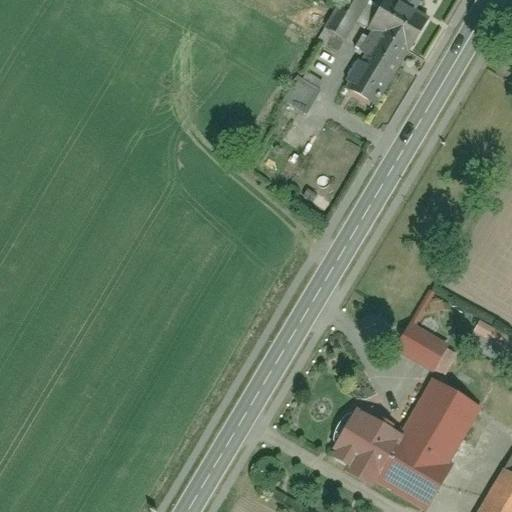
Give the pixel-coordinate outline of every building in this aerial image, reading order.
[(350,40),(372,0),(343,0),(328,28),(350,40)] [(428,30),(386,5),(366,37),(375,43),(344,94),(376,114),(428,30)] [(304,116),(318,91),(294,77),(280,102),(304,116)] [(397,349),(437,373),(454,344),(414,321),(397,349)] [(511,371),(511,340),(477,321),(464,346),(511,371)] [(382,482),(430,511),(457,465),(453,462),(486,407),(436,378),(403,435),(408,438),(382,482)] [(382,482),(408,438),(403,435),(360,410),(334,454),(382,482)] [(481,511),(511,511),(511,471),(507,469),(481,511)]
